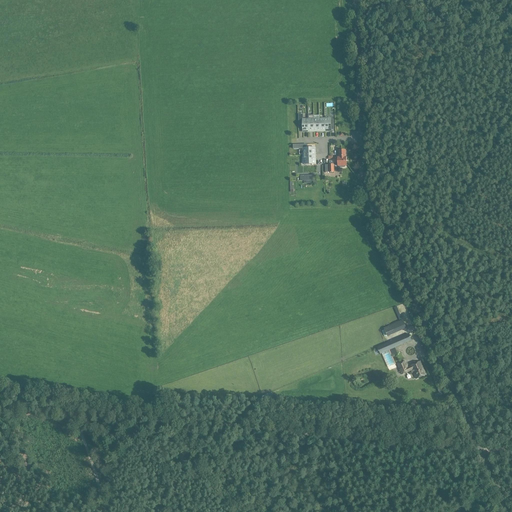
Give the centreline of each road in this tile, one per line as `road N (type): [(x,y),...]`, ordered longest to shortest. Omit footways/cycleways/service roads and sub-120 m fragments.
road 1 (unclassified): [(508,511),(362,181),(355,0)]
road 2 (track): [(511,449),(474,452),(160,420),(61,403)]
